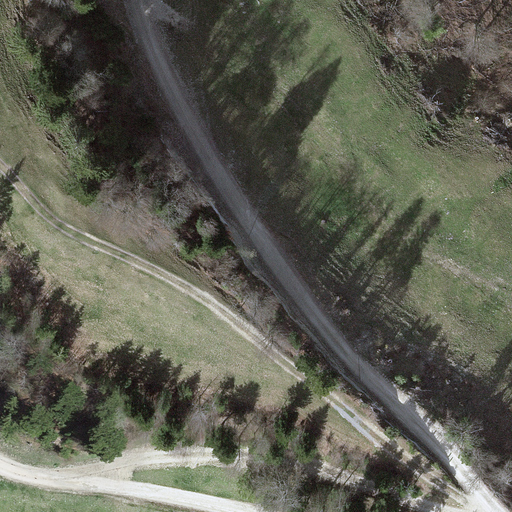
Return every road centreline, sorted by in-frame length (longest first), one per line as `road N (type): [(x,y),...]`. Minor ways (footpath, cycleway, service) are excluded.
road 1 (track): [(7,12),(57,124),(137,225),(199,289),(486,511)]
road 2 (track): [(493,511),(432,433),(372,386),(328,336),(171,93),(133,0)]
road 3 (track): [(142,0),(297,114),(444,267),(511,301)]
